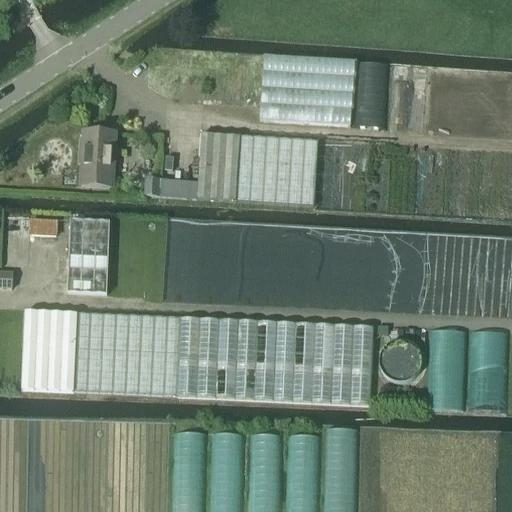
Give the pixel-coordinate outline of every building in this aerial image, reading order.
[(115,138),(83,136),(80,190),(112,192),(115,138)] [(201,140),(198,186),(173,185),(145,183),(144,200),(172,202),(314,211),(317,146),(254,143),(227,142),(201,140)] [(30,223),(29,238),(56,239),(57,225),(30,223)] [(68,296),(106,298),(109,226),(71,225),(68,296)] [(0,292),(12,293),(13,275),(0,274),(0,292)] [(373,332),(24,315),(21,393),(369,410),(373,332)]
